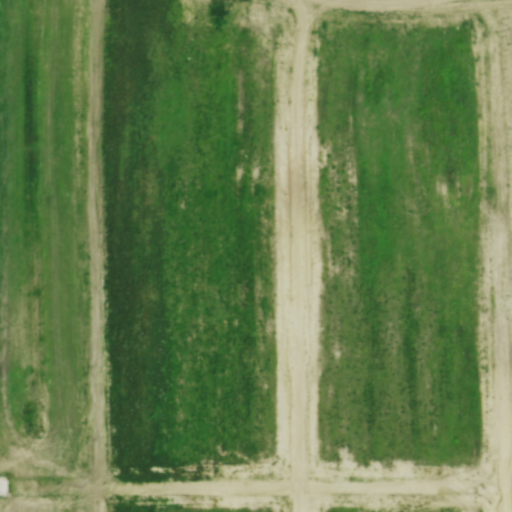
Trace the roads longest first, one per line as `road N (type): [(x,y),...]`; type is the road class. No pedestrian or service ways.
road 1 (residential): [(501,511),(492,88),(482,15)]
road 2 (tertiary): [(304,0),(388,8),(455,0)]
